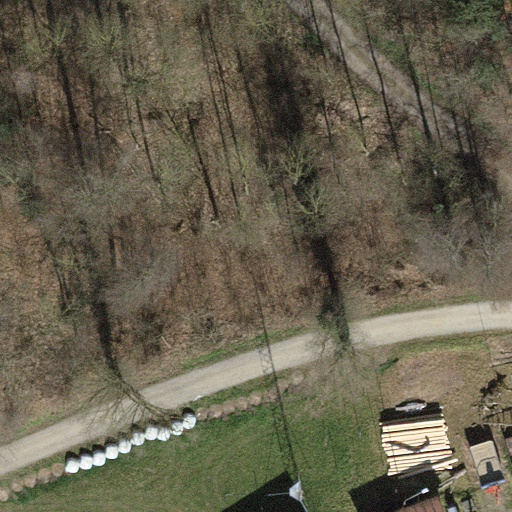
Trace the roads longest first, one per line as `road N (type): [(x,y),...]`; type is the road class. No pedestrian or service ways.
road 1 (track): [(511,322),(400,329),(158,399),(0,467)]
road 2 (track): [(305,0),(455,142),(511,182)]
